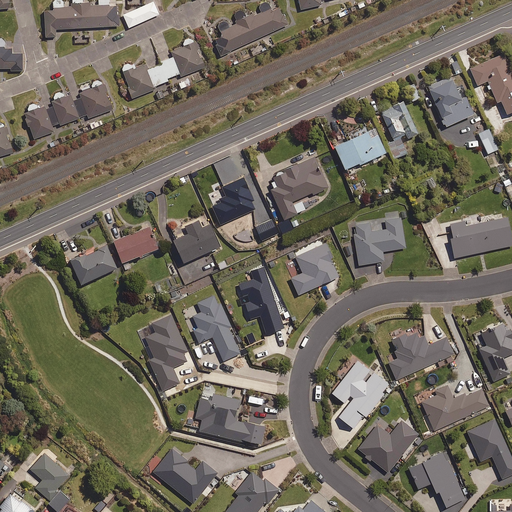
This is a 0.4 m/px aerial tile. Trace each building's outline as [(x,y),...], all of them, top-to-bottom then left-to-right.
[(0,0),(0,8),(9,8),(8,0),(0,0)] [(108,0),(97,0),(97,1),(98,2),(90,3),(88,3),(87,0),(71,0),(72,7),(63,8),(63,2),(62,1),(62,0),(61,0),(53,0),(52,1),(52,2),(52,3),(52,10),(44,11),(45,37),(56,37),(55,29),(118,26),(117,4),(109,5),(108,0)] [(298,0),(301,9),(320,5),(319,0),(298,0)] [(159,14),(153,1),(123,15),(128,28),(159,14)] [(267,2),(266,2),(266,1),(265,1),(264,2),(263,2),(262,2),(261,3),(260,3),(260,4),(259,5),(259,6),(259,7),(259,8),(260,10),(246,16),(244,12),(243,12),(242,11),(241,11),(240,11),(239,11),(238,11),(237,12),(236,13),(235,14),(235,15),(235,16),(237,21),(235,22),(236,24),(229,27),(227,23),(227,22),(226,22),(225,21),(224,21),(223,20),(222,21),(221,21),(220,21),(219,22),(219,23),(218,23),(218,24),(218,25),(218,26),(218,27),(222,36),(214,40),(221,55),(286,25),(278,7),(272,10),(269,3),(268,2),(267,2)] [(0,68),(11,68),(11,71),(22,70),(22,54),(12,54),(12,49),(5,49),(5,41),(4,40),(4,39),(3,39),(2,38),(1,38),(0,38),(0,37),(0,68)] [(180,74),(181,76),(204,67),(194,42),(194,41),(193,40),(192,39),(191,39),(190,39),(189,39),(188,39),(187,39),(186,39),(185,40),(184,41),(183,42),(183,43),(183,44),(183,45),(183,46),(171,51),(173,57),(180,74)] [(511,112),(511,71),(504,54),(470,69),(478,85),(488,81),(497,102),(501,100),(507,115),(511,112)] [(148,70),(154,86),(155,86),(170,80),(169,78),(180,74),(173,57),(158,63),(159,65),(148,70)] [(459,61),(451,64),(456,75),(464,72),(459,61)] [(154,86),(148,70),(145,64),(133,68),(132,66),(131,65),(131,64),(130,64),(129,63),(128,63),(127,62),(126,63),(125,63),(124,63),(123,64),(123,65),(122,65),(122,66),(121,67),(121,68),(122,69),(122,70),(123,72),(132,98),(155,89),(154,86)] [(461,99),(451,78),(428,88),(446,127),(473,114),(465,97),(461,99)] [(60,125),(79,118),(78,117),(87,114),(89,118),(111,110),(101,81),(100,81),(100,80),(99,80),(98,80),(97,80),(96,80),(95,80),(94,81),(93,81),(92,82),(91,83),(91,84),(91,85),(92,88),(80,92),(82,99),(73,102),(70,95),(65,96),(64,95),(63,94),(62,93),(61,93),(60,93),(59,93),(58,93),(57,93),(56,94),(55,95),(54,95),(54,96),(54,97),(53,98),(53,99),(54,100),(52,101),(54,107),(46,110),(45,106),(38,109),(37,106),(36,105),(35,104),(34,104),(33,103),(32,103),(31,104),(30,104),(29,104),(29,105),(28,106),(27,107),(27,108),(27,109),(28,112),(25,113),(34,139),(54,132),(51,125),(59,122),(60,125)] [(418,134),(404,102),(380,112),(391,140),(388,141),(395,158),(407,153),(400,136),(405,134),(407,139),(418,134)] [(0,155),(12,152),(4,124),(3,123),(2,122),(1,121),(0,121),(0,155)] [(498,149),(489,129),(479,133),(488,154),(498,149)] [(370,139),(367,132),(334,147),(345,170),(358,164),(359,165),(376,157),(386,153),(378,135),(370,139)] [(327,188),(314,157),(297,165),(296,163),(282,169),(283,171),(283,173),(273,177),(277,187),(271,190),(284,220),(306,210),(300,198),(312,193),(312,195),(327,188)] [(405,248),(400,213),(378,217),(380,230),(371,231),(370,222),(352,225),(358,265),(384,261),(383,251),(405,248)] [(446,225),(440,213),(435,215),(441,228),(446,225)] [(502,218),(501,213),(482,218),(483,222),(465,226),(464,220),(450,223),(453,238),(450,238),(455,258),(511,245),(511,239),(507,217),(502,218)] [(201,228),(198,221),(185,226),(188,234),(169,243),(178,265),(220,247),(210,225),(201,228)] [(158,249),(149,227),(113,241),(122,263),(158,249)] [(440,235),(442,247),(449,245),(446,234),(440,235)] [(332,257),(326,243),(295,257),(302,273),(290,279),(298,295),(339,277),(330,258),(332,257)] [(117,269),(107,246),(77,259),(77,258),(70,261),(81,285),(117,269)] [(277,311),(263,267),(252,271),(254,279),(240,284),(251,319),(277,311)] [(218,305),(214,295),(197,303),(201,312),(187,318),(199,343),(212,337),(223,361),(240,353),(228,328),(231,327),(220,304),(218,305)] [(187,352),(171,314),(151,323),(155,332),(145,337),(154,357),(149,360),(163,391),(179,383),(172,368),(186,361),(183,353),(187,352)] [(503,358),(511,353),(511,341),(511,340),(511,339),(511,332),(510,328),(507,330),(504,323),(473,337),(493,382),(510,374),(503,358)] [(419,339),(416,333),(407,337),(405,334),(394,339),(399,351),(395,352),(398,358),(389,362),(396,380),(453,354),(446,337),(429,345),(425,336),(419,339)] [(269,355),(263,345),(253,351),(258,361),(269,355)] [(366,417),(390,386),(372,373),(365,381),(362,379),(369,370),(357,361),(332,394),(344,403),(350,396),(354,398),(338,417),(353,429),(364,415),(366,417)] [(453,399),(447,385),(433,391),(435,396),(421,402),(434,431),(474,413),(475,415),(490,408),(481,389),(464,397),(463,394),(453,399)] [(239,400),(213,394),(211,401),(200,399),(195,418),(202,420),(199,431),(261,446),(265,427),(234,420),(239,400)] [(511,397),(502,402),(511,425),(511,397)] [(472,442),(464,445),(471,459),(476,457),(479,462),(492,456),(502,479),(511,474),(511,459),(495,420),(467,431),(472,442)] [(377,425),(358,449),(366,456),(364,458),(370,462),(372,460),(388,473),(418,435),(401,421),(389,435),(377,425)] [(446,508),(465,498),(464,496),(469,493),(466,487),(461,489),(443,452),(409,469),(418,489),(431,483),(436,493),(439,492),(446,508)] [(58,491),(71,477),(44,453),(30,469),(42,480),(36,488),(50,500),(58,491)] [(263,481),(252,472),(250,474),(244,470),(240,476),(245,480),(235,492),(239,495),(225,511),(257,511),(265,502),(268,504),(279,490),(264,479),(263,481)] [(33,511),(19,501),(22,498),(14,491),(0,509),(0,511),(33,511)] [(50,500),(47,503),(57,511),(75,511),(67,507),(64,511),(59,511),(69,501),(58,491),(50,500)] [(324,511),(311,501),(303,511),(298,507),(293,511),(283,511),(280,509),(276,511),(324,511)]
